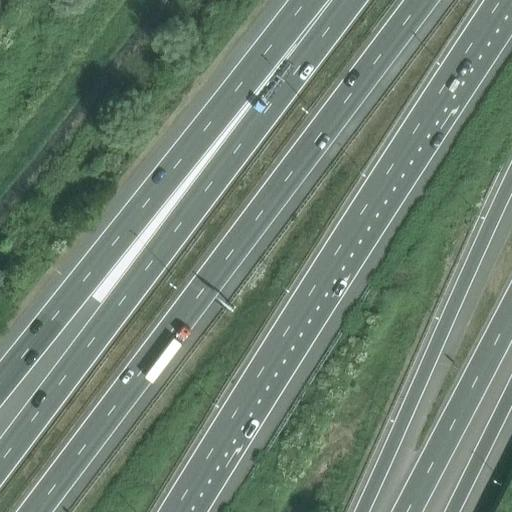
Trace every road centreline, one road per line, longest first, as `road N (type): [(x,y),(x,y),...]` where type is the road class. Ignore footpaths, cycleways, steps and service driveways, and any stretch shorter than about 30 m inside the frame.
road 1 (motorway): [(34,511),(423,0)]
road 2 (motorway): [(183,511),(510,0)]
road 3 (motorway): [(336,0),(0,461)]
road 4 (motorway): [(328,0),(0,385)]
road 5 (motorway): [(361,511),(511,180)]
road 6 (motorway): [(407,511),(511,312)]
road 7 (motorway): [(451,511),(511,390)]
